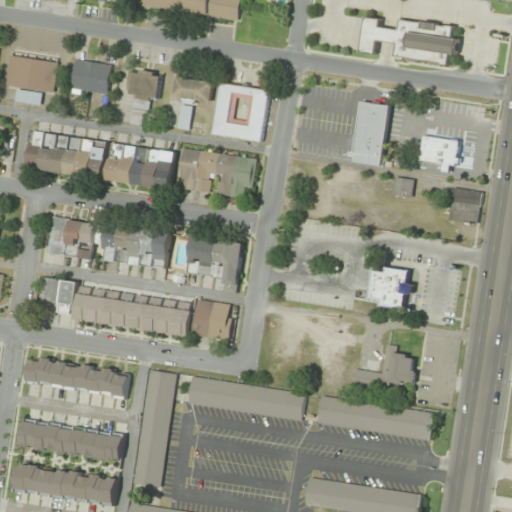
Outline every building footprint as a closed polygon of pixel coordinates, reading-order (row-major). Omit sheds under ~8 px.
[(402,19),(401,30),(381,28),(382,19),(366,17),(362,52),(376,53),(378,39),(398,42),(396,58),(455,65),(458,37),(454,37),(456,26),(402,19)] [(60,62),(12,55),(7,87),(56,94),(60,62)] [(114,64),(76,60),(72,90),(110,95),(114,64)] [(160,101),(164,73),(137,70),(130,124),(147,126),(150,100),(160,101)] [(215,82),(178,77),(175,98),(211,104),(215,82)] [(221,83),(213,135),(264,142),(271,90),(221,83)] [(393,106),(363,101),(354,163),(384,167),(393,106)] [(191,107),(181,107),(181,129),(191,129),(191,107)] [(25,169),(107,179),(107,182),(173,189),(177,150),(29,133),(25,169)] [(446,164),(444,171),(451,172),(452,165),(460,166),(463,141),(425,136),(421,160),(446,164)] [(254,190),(258,158),(184,149),(180,182),(185,182),(184,191),(216,195),(215,195),(245,199),(246,189),(254,190)] [(356,168),(337,168),(337,182),(356,182),(356,168)] [(394,196),(413,198),(415,179),(396,177),(394,196)] [(484,192),(454,188),(449,220),(479,225),(484,192)] [(173,231),(54,217),(50,255),(169,269),(173,231)] [(189,274),(241,281),(246,242),(194,235),(189,274)] [(375,271),(369,305),(409,312),(416,272),(386,267),(385,273),(375,271)] [(45,310),(74,315),(80,283),(50,278),(45,310)] [(232,342),(236,305),(198,300),(197,302),(82,288),(77,323),(232,342)] [(354,389),(391,394),(392,383),(415,387),(419,358),(399,355),(401,347),(388,345),(384,373),(357,369),(354,389)] [(128,400),(132,371),(32,357),(28,385),(128,400)] [(179,372),(151,368),(134,485),(162,489),(179,372)] [(304,420),(308,391),(194,377),(190,405),(304,420)] [(433,440),(436,412),(323,396),(319,424),(433,440)] [(123,462),(127,434),(26,421),(22,449),(123,462)] [(16,493),(116,506),(120,477),(20,464),(16,493)] [(347,511),(421,511),(424,493),(310,479),(307,507),(347,511)]
